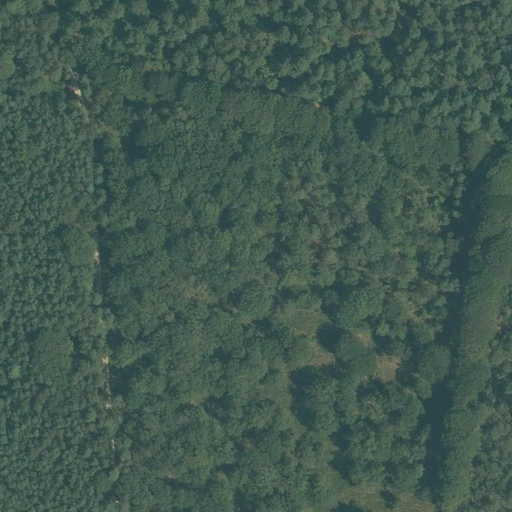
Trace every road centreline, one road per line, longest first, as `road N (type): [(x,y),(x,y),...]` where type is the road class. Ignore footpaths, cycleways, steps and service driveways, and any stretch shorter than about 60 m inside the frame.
road 1 (unknown): [(41,0),(56,30),(118,71),(133,169),(123,246),(139,315),(156,511)]
road 2 (track): [(115,511),(88,144),(70,64),(26,0)]
road 3 (track): [(511,155),(70,64)]
